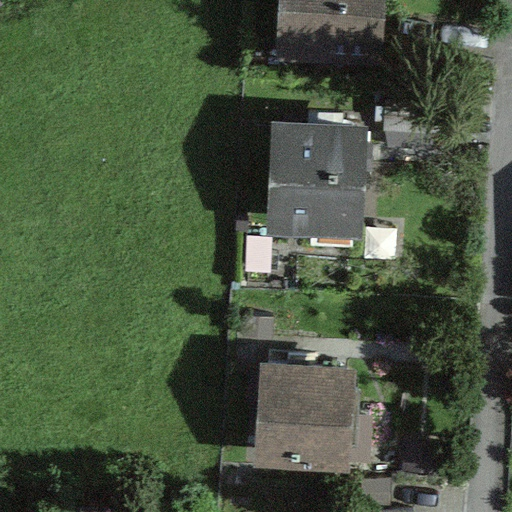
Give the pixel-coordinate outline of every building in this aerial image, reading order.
[(392,56),(394,0),(289,0),(287,52),(392,56)] [(462,92),(400,90),(399,122),(460,125),(462,92)] [(367,228),(373,114),(278,109),(271,223),(367,228)] [(353,460),(360,353),(264,346),(257,453),(353,460)] [(446,465),(449,431),(410,428),(407,462),(446,465)] [(419,511),(420,502),(397,502),(398,469),(368,468),(366,511),(419,511)] [(154,511),(155,500),(87,497),(85,511),(154,511)]
